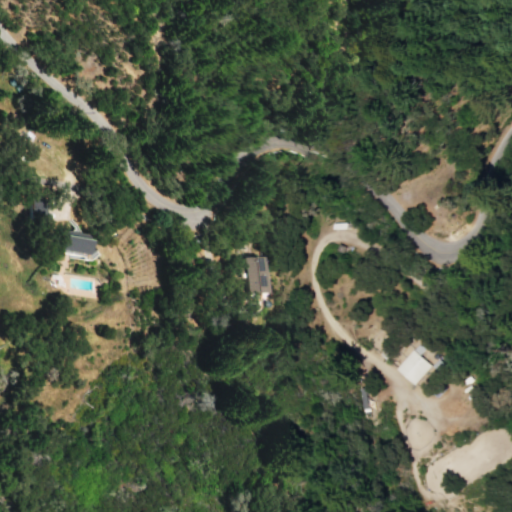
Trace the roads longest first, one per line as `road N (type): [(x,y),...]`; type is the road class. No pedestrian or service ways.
road 1 (residential): [(0,31),(107,124),(126,169),(176,213),(215,204),(270,145),(291,143),(315,149),(426,242),(463,243),(474,229),(483,161),(511,110)]
road 2 (residential): [(126,169),(0,132)]
